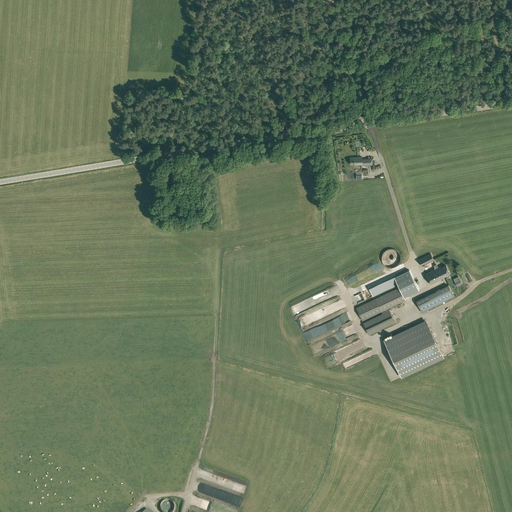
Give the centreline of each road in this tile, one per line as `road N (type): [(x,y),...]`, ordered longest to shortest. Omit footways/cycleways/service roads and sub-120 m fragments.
road 1 (tertiary): [(0,182),(511,103)]
road 2 (track): [(425,291),(369,123)]
road 3 (track): [(388,0),(347,82),(347,100),(369,123)]
